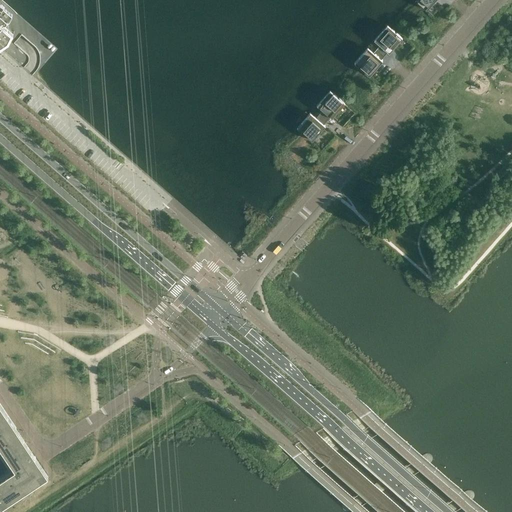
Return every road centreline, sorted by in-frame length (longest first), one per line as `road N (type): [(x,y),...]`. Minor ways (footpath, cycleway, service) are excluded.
road 1 (unclassified): [(492,0),(219,312)]
road 2 (secondary): [(450,511),(219,312)]
road 3 (secondary): [(219,312),(0,117)]
road 4 (secondary): [(213,323),(428,511)]
road 5 (unclassified): [(0,385),(39,441),(55,443),(160,376),(213,323)]
road 6 (secondary): [(0,138),(213,323)]
road 7 (residential): [(0,59),(166,205)]
